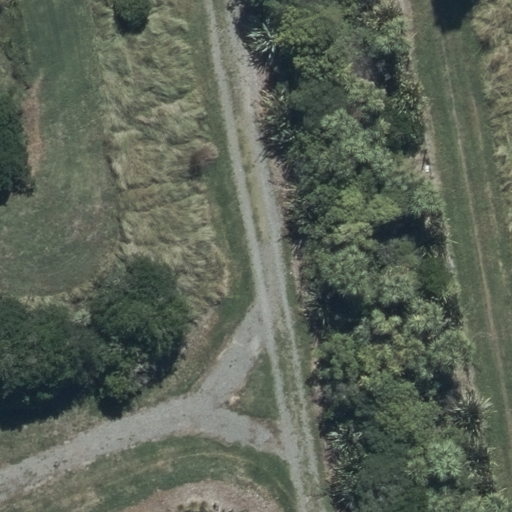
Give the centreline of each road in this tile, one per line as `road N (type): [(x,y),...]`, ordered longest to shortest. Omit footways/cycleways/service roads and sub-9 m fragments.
road 1 (track): [(236,0),(324,511)]
road 2 (track): [(511,212),(473,0)]
